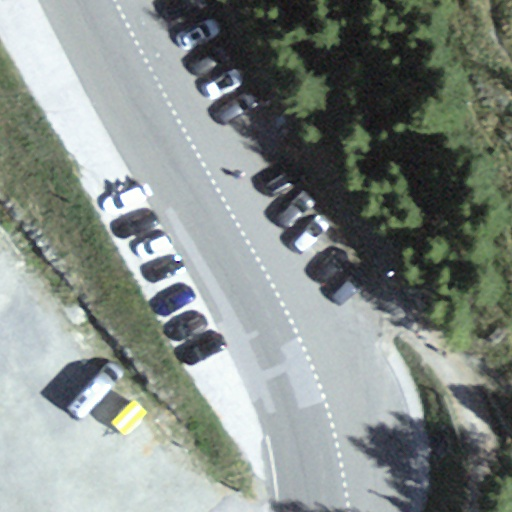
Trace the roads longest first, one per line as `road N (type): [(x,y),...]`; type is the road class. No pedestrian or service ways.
road 1 (tertiary): [(311,511),(298,421),(273,363),(78,0)]
road 2 (track): [(434,352),(400,311),(273,363)]
road 3 (track): [(479,511),(434,352)]
